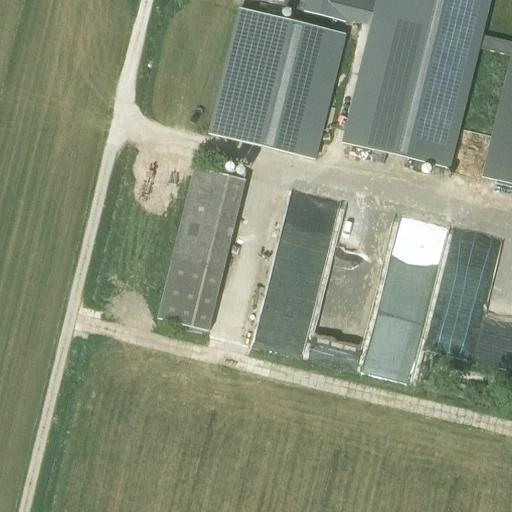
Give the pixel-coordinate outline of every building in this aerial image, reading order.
[(252,0),(347,23),(348,20),(375,27),(347,146),(446,170),(476,48),(511,57),(511,102),(493,181),(511,185),(511,43),(479,36),(487,0),(381,0),(381,2),(372,0),(252,0)] [(314,160),(343,41),(240,16),(211,136),(314,160)] [(208,333),(246,181),(194,168),(157,320),(208,333)] [(263,312),(384,340),(402,258),(354,247),(356,237),(366,240),(372,213),(361,211),(359,219),(362,220),(359,232),(349,230),(346,243),(325,238),(313,291),(270,281),(263,312)] [(511,268),(496,266),(501,240),(485,231),(451,224),(429,333),(444,336),(446,332),(458,335),(470,337),(473,332),(485,338),(487,336),(484,351),(503,355),(508,346),(507,346),(494,338),(504,322),(504,318),(508,312),(508,314),(511,314),(511,268)]
